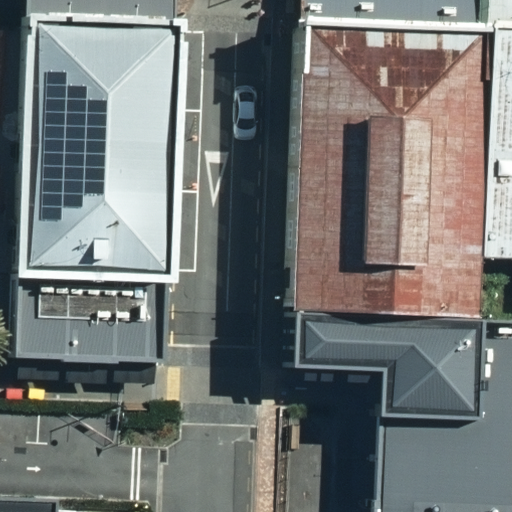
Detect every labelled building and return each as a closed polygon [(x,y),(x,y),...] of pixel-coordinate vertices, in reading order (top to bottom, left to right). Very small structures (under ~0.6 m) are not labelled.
[(23,0),(22,27),(173,33),(174,0),(23,0)] [(293,0),(293,34),(485,40),(486,0),(293,0)] [(511,0),(486,0),(485,40),(511,40),(511,0)] [(173,33),(22,27),(11,287),(164,293),(165,269),(173,33)] [(485,40),(293,34),(288,318),(477,325),(480,271),(485,40)] [(511,40),(485,40),(480,271),(511,272),(511,40)] [(164,293),(11,287),(9,361),(160,367),(164,293)] [(511,511),(511,326),(477,325),(288,318),(285,387),(373,390),(368,511),(511,511)] [(0,511),(77,511),(54,511),(54,504),(54,500),(0,497),(0,511)]
